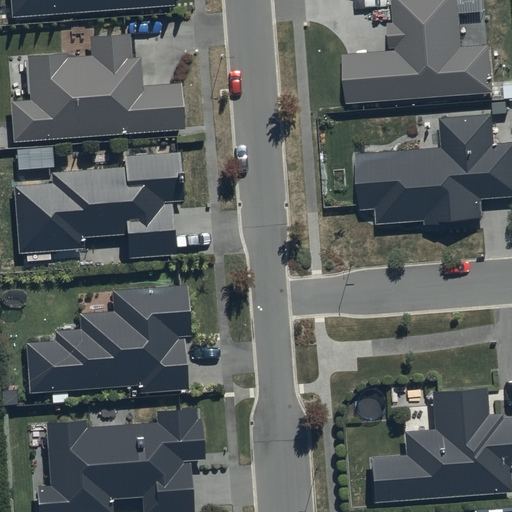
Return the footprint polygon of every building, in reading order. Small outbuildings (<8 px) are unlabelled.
[(10,0),(12,18),(176,7),(175,0),(10,0)] [(398,51),(346,54),(347,103),(497,95),(494,45),(464,47),(462,0),(395,0),(396,23),(390,23),(391,48),(397,48),(398,51)] [(30,102),(13,103),(15,143),(184,132),(181,87),(143,89),(141,59),(130,60),(129,37),(91,40),(92,59),(68,60),(67,55),(28,57),(30,102)] [(444,148),(360,154),(362,210),(378,210),(379,225),(428,222),(428,225),(486,221),(485,200),(511,197),(511,143),(496,144),(494,116),(442,119),(444,148)] [(53,185),(15,187),(19,255),(84,251),(83,238),(128,235),(130,261),(177,258),(173,203),(183,203),(180,154),(124,158),(125,169),(52,174),(53,185)] [(55,343),(28,344),(30,395),(52,394),(52,406),(68,405),(68,392),(139,389),(139,396),(189,393),(186,339),(192,338),(189,288),(111,292),(113,313),(80,315),(81,331),(55,332),(55,343)] [(407,457),(371,460),(373,504),(511,496),(510,470),(511,469),(511,419),(504,420),(504,415),(489,416),(487,391),(432,394),(434,431),(405,433),(407,457)] [(86,423),(47,424),(50,488),(37,488),(38,511),(111,511),(111,501),(143,499),(143,511),(194,511),(193,462),(207,462),(205,421),(197,421),(197,410),(156,412),(157,426),(87,429),(86,423)]
